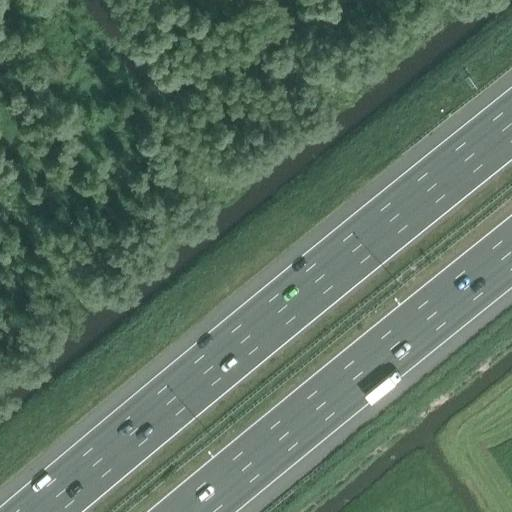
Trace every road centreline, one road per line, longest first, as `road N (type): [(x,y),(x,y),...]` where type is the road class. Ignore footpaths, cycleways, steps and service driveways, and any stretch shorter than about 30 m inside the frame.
road 1 (motorway): [(511,129),(45,511)]
road 2 (motorway): [(192,511),(511,252)]
